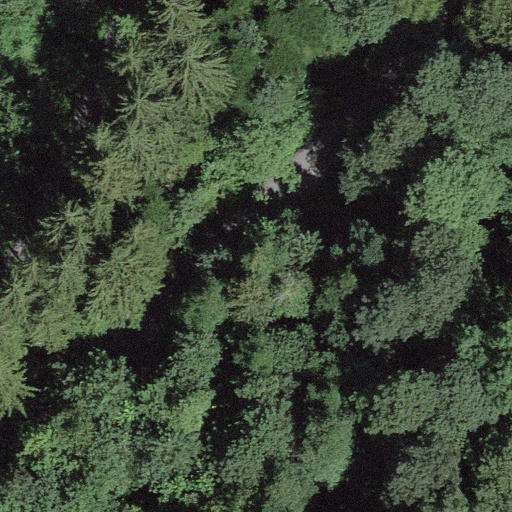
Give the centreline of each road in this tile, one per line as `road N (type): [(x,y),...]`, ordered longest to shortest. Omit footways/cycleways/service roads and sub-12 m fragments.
road 1 (track): [(477,0),(142,321),(0,436)]
road 2 (track): [(312,511),(316,368),(327,303),(397,76)]
road 3 (track): [(0,286),(81,124),(126,0)]
